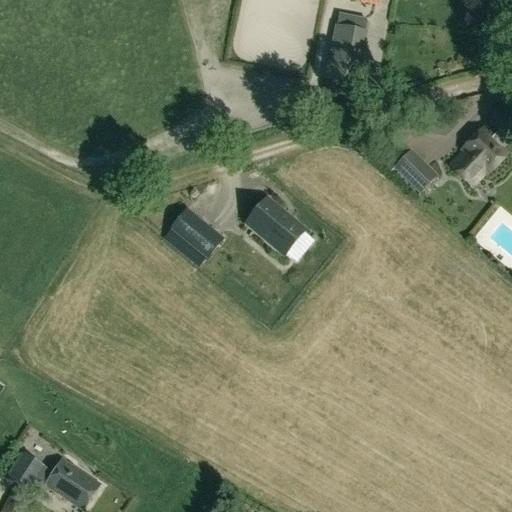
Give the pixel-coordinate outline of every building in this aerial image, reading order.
[(367,32),(335,26),(324,81),(356,87),(367,32)] [(487,124),(505,140),(511,133),(511,124),(499,111),(487,124)] [(487,176),(508,154),(481,129),(462,152),(463,153),(449,169),(470,189),(485,174),(487,176)] [(437,178),(411,151),(410,152),(400,142),(379,162),(390,173),(393,170),(419,196),(437,178)] [(307,230),(267,196),(243,225),(283,259),(307,230)] [(204,262),(222,241),(186,211),(168,233),(204,262)] [(8,478),(29,491),(35,482),(44,488),(44,487),(81,511),(82,511),(99,486),(61,461),(53,473),(22,454),(8,478)]
